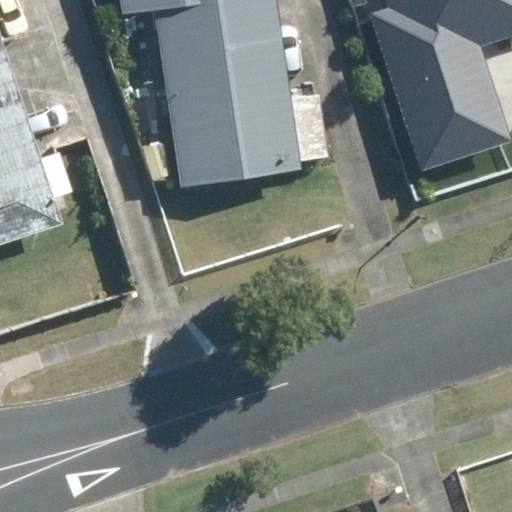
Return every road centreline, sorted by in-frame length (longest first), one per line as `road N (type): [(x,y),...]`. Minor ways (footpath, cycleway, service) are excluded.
road 1 (tertiary): [(133,427),(511,307)]
road 2 (tertiary): [(133,427),(1,511)]
road 3 (tertiary): [(0,450),(133,427)]
